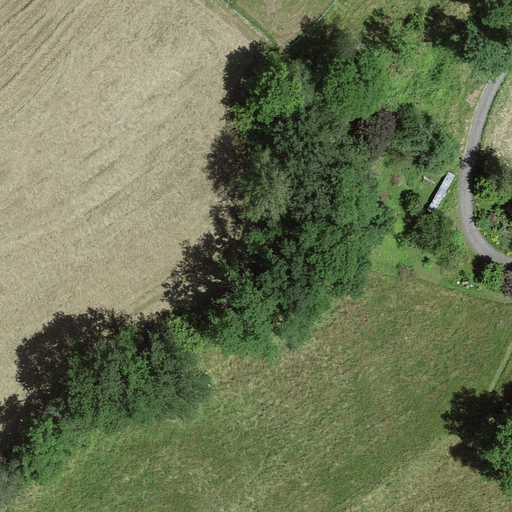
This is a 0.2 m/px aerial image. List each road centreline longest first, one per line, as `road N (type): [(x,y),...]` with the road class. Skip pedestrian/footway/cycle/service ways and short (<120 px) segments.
road 1 (track): [(447,0),(362,98),(330,158),(322,183),(322,265),(0,496)]
road 2 (unclassified): [(511,54),(477,124),(464,198),(483,248),(511,264)]
